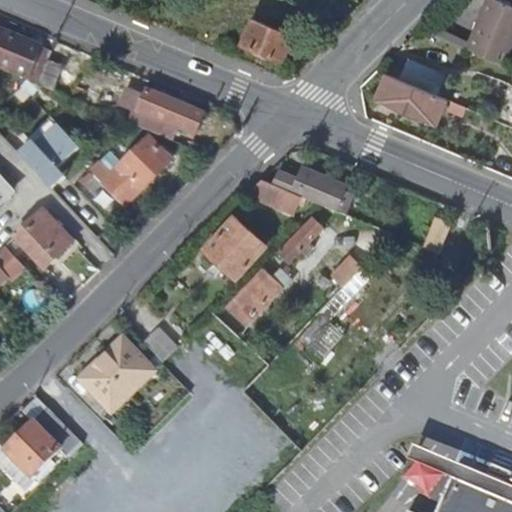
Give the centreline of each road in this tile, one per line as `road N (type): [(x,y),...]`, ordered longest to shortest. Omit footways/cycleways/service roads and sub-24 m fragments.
road 1 (residential): [(0,399),(293,113)]
road 2 (residential): [(23,0),(293,113)]
road 3 (residential): [(293,113),(511,206)]
road 4 (residential): [(293,113),(408,0)]
road 5 (unknown): [(34,367),(132,492)]
